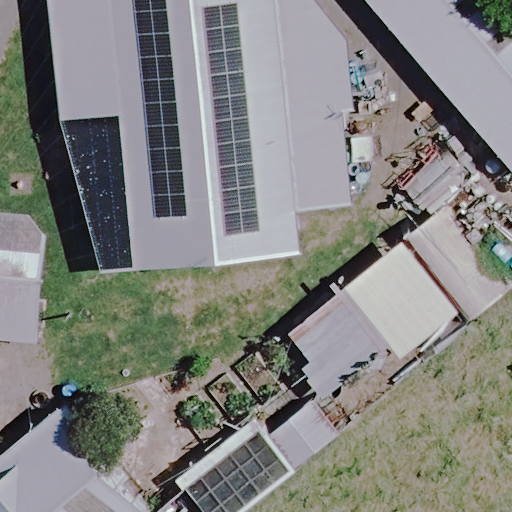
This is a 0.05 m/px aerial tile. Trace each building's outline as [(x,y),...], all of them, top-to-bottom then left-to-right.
[(304,214),(376,207),(355,15),(339,0),(63,0),(93,277),(308,253),(304,214)] [(511,0),(371,0),(511,169),(511,0)] [(426,315),(455,295),(474,323),(511,295),(511,285),(453,202),(423,223),(381,252),(426,315)] [(116,462),(65,409),(0,472),(0,511),(113,511),(90,488),(116,462)] [(259,511),(315,468),(268,409),(183,478),(210,511),(259,511)]
